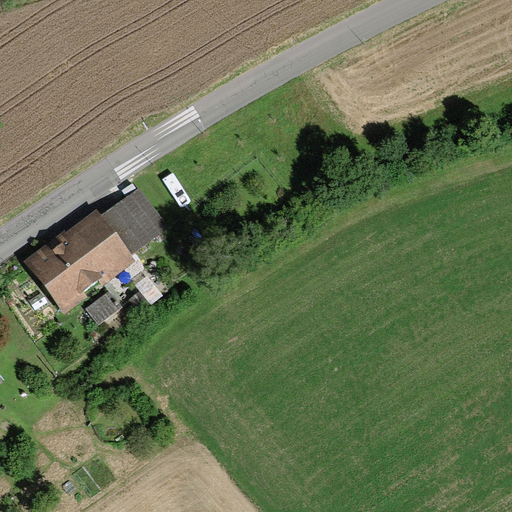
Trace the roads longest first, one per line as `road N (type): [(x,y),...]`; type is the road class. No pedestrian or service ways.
road 1 (residential): [(0,245),(302,50)]
road 2 (unclassified): [(302,50),(412,0)]
